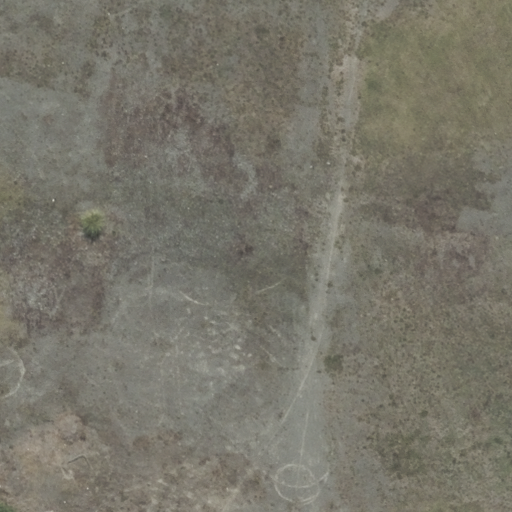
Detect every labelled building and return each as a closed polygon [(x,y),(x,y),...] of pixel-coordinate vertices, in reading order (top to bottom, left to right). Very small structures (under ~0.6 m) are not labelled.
[(0,0),(0,76),(82,95),(75,120),(135,134),(140,115),(271,145),(304,2),(293,0),(0,0)] [(511,3),(504,2),(498,47),(392,24),(359,181),(466,203),(488,102),(511,106),(511,3)] [(0,288),(102,310),(122,217),(0,188),(0,288)] [(511,321),(409,300),(395,366),(443,392),(511,406),(511,321)] [(511,415),(436,400),(419,483),(511,502),(511,415)]
